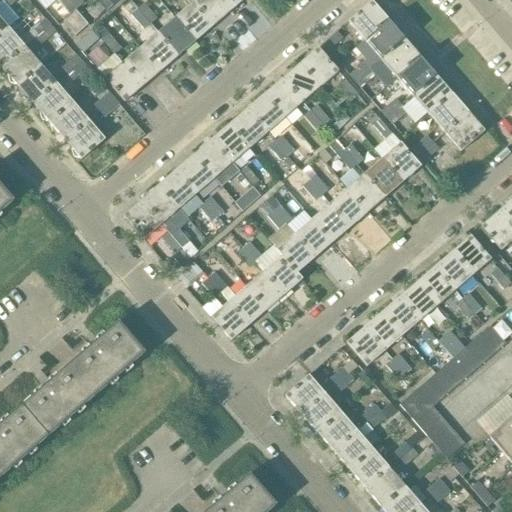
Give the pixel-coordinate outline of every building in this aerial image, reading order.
[(69,15),(76,9),(68,0),(58,0),(57,1),(69,15)] [(68,0),(76,9),(83,3),(80,0),(68,0)] [(98,0),(107,10),(118,1),(118,0),(98,0)] [(213,28),(231,13),(219,0),(197,0),(194,3),(193,4),(213,28)] [(219,0),(231,13),(245,0),(219,0)] [(95,20),(105,11),(96,1),(86,9),(95,20)] [(349,23),(364,42),(388,22),(387,20),(385,13),(378,10),(372,3),(349,23)] [(196,43),(213,28),(193,4),(176,19),(175,19),(196,43)] [(139,10),(152,25),(157,20),(145,5),(139,10)] [(151,26),(152,25),(139,10),(132,16),(144,31),(151,26)] [(77,11),(63,22),(76,37),(90,25),(77,11)] [(0,18),(0,36),(8,29),(0,18)] [(37,38),(51,27),(45,19),(31,31),(37,38)] [(178,58),(196,43),(175,19),(158,34),(158,35),(178,58)] [(364,42),(380,60),(404,40),(398,33),(396,25),(389,23),(388,22),(364,42)] [(122,50),(110,35),(100,24),(94,29),(116,55),(122,50)] [(56,32),(51,27),(37,38),(42,45),(56,32)] [(9,29),(8,29),(0,36),(0,67),(1,68),(25,47),(9,29)] [(76,44),(84,53),(99,40),(91,31),(76,44)] [(343,40),(337,33),(323,46),(328,52),(329,52),(343,40)] [(160,74),(178,58),(158,35),(141,49),(140,50),(160,74)] [(380,60),(396,79),(420,59),(419,57),(417,50),(411,48),(404,40),(380,60)] [(41,66),(25,47),(1,68),(8,76),(10,83),(16,86),(17,87),(41,66)] [(339,73),(319,49),(300,65),(320,89),(321,88),(339,73)] [(143,89),(160,74),(140,50),(130,59),(123,65),(122,65),(143,89)] [(68,75),(82,62),(77,56),(63,69),(68,75)] [(396,79),(412,97),(436,77),(429,69),(427,62),(421,60),(420,59),(396,79)] [(88,69),(82,62),(68,75),(74,82),(88,69)] [(349,77),(355,84),(370,71),(364,64),(349,77)] [(106,79),(126,103),(143,89),(122,65),(106,79)] [(300,65),(282,81),(303,104),(320,89),(300,65)] [(57,85),(41,66),(17,87),(19,89),(21,96),(27,98),(33,105),(57,85)] [(375,77),(370,71),(355,84),(361,90),(375,77)] [(442,84),(436,77),(412,97),(428,116),(452,96),(451,94),(448,87),(442,84)] [(285,119),(303,104),(282,81),(265,96),(285,119)] [(352,102),(359,96),(347,82),(340,88),(352,102)] [(72,103),(57,85),(33,105),(40,113),(41,120),(48,122),(50,124),(73,104),(73,103),(72,103)] [(115,100),(108,93),(95,105),(101,112),(115,100)] [(269,134),(285,119),(265,96),(247,111),(267,135),(269,134)] [(452,96),(428,116),(444,135),(468,114),(461,107),(459,99),(453,97),(452,96)] [(120,107),(115,100),(101,112),(106,119),(120,107)] [(381,113),(387,120),(401,107),(396,101),(381,113)] [(58,135),(65,143),(89,122),(73,104),(50,124),(50,125),(52,132),(58,135)] [(330,121),(318,107),(310,113),(323,128),(330,121)] [(407,114),(401,107),(387,120),(393,127),(407,114)] [(267,135),(247,111),(229,126),(249,150),(252,148),(267,135)] [(317,133),(323,128),(310,113),(305,118),(317,133)] [(474,121),(468,114),(444,135),(460,153),(483,133),(480,124),(474,121)] [(373,127),(385,141),(392,136),(380,121),(373,127)] [(105,141),(89,122),(65,143),(72,150),(74,157),(79,159),(81,162),(105,141)] [(234,164),(249,150),(229,126),(212,142),(232,165),(233,165),(234,164)] [(342,134),(335,140),(357,166),(363,160),(342,134)] [(275,142),(288,157),(295,151),(282,136),(275,142)] [(413,150),(418,157),(433,144),(427,138),(413,150)] [(351,171),(357,166),(335,140),(329,145),(351,171)] [(232,165),(212,142),(194,157),(214,181),(214,180),(221,188),(239,172),(233,165),(232,165)] [(288,157),(275,142),(269,148),(281,162),(288,157)] [(433,144),(418,157),(424,163),(439,151),(433,144)] [(420,168),(400,145),(382,160),(402,184),(402,183),(420,168)] [(214,181),(194,157),(176,172),(196,196),(197,195),(214,181)] [(402,184),(382,160),(365,175),(364,175),(384,199),(385,198),(402,184)] [(310,181),(309,182),(322,196),(328,190),(307,166),(301,171),(310,181)] [(242,173),(241,174),(253,188),(260,182),(248,167),(242,173)] [(196,196),(176,172),(158,188),(179,211),(196,196)] [(362,177),(347,191),(367,214),(384,199),(364,175),(362,177)] [(322,196),(309,182),(304,187),(316,201),(322,196)] [(0,214),(14,203),(0,186),(0,214)] [(242,212),(243,211),(260,197),(252,187),(246,193),(235,202),(234,203),(242,212)] [(162,226),(179,211),(158,188),(141,203),(161,226),(162,226)] [(349,229),(367,214),(347,191),(329,206),(349,229)] [(205,204),(218,219),(224,213),(212,199),(205,204)] [(511,201),(498,213),(511,229),(511,201)] [(280,232),(287,227),(274,212),(275,212),(267,202),(260,209),(280,232)] [(161,226),(141,203),(124,217),(124,218),(144,241),(161,226)] [(211,224),(218,219),(205,204),(199,210),(211,224)] [(287,227),(287,226),(294,220),(281,206),(275,212),(274,212),(287,227)] [(349,229),(329,206),(311,221),(331,245),(333,244),(349,229)] [(501,252),(511,242),(511,229),(498,213),(480,228),(501,252)] [(314,260),(331,245),(311,221),(294,236),(314,260)] [(182,249),(183,249),(189,243),(177,229),(170,235),(182,249)] [(182,249),(170,235),(163,241),(176,255),(182,249)] [(314,260),(294,236),(277,251),(276,251),(282,257),(282,258),(297,274),(314,260)] [(470,237),(452,253),(472,277),(491,261),(470,237)] [(250,244),(244,249),(257,264),(263,259),(250,244)] [(257,264),(244,249),(237,255),(250,270),(257,264)] [(455,292),(472,277),(452,253),(434,269),(455,292)] [(302,281),(297,274),(282,258),(264,273),(263,273),(284,297),(302,281)] [(439,306),(455,292),(434,269),(416,284),(437,308),(439,306)] [(504,290),(511,284),(499,270),(492,276),(504,290)] [(284,297),(263,273),(245,289),(266,312),(284,297)] [(229,303),(227,304),(248,328),(266,312),(245,289),(235,297),(215,274),(209,280),(221,294),(229,303)] [(221,294),(209,280),(202,286),(214,300),(221,294)] [(419,323),(437,308),(416,284),(399,299),(419,323)] [(463,301),(475,315),(481,310),(469,296),(463,301)] [(404,336),(419,323),(399,299),(381,314),(401,338),(404,336)] [(231,342),(248,328),(227,304),(219,311),(211,301),(203,309),(211,318),(211,319),(231,342)] [(468,321),(475,315),(463,301),(457,307),(468,321)] [(381,314),(363,329),(384,353),(401,338),(381,314)] [(69,364),(96,395),(143,353),(116,322),(69,364)] [(490,328),(481,336),(496,354),(505,346),(505,345),(497,336),(490,328)] [(367,368),(384,353),(363,329),(346,344),(367,368)] [(438,343),(428,332),(422,337),(446,365),(452,360),(438,343)] [(453,360),(463,352),(465,350),(451,333),(438,343),(452,360),(453,360)] [(487,361),(496,354),(481,336),(472,344),(487,361)] [(472,344),(463,352),(478,369),(487,361),(472,344)] [(468,377),(478,369),(463,352),(453,360),(468,377)] [(399,356),(393,362),(405,376),(411,370),(399,356)] [(453,360),(444,368),(459,385),(468,377),(453,360)] [(398,382),(405,376),(393,362),(386,368),(398,382)] [(21,406),(48,437),(96,395),(69,364),(21,406)] [(334,387),(348,375),(342,368),(328,380),(334,387)] [(450,393),(459,385),(444,368),(436,374),(435,375),(450,393)] [(348,375),(334,387),(340,393),(353,381),(348,375)] [(435,375),(426,383),(441,401),(450,393),(435,375)] [(319,388),(309,376),(285,396),(301,415),(325,395),(334,387),(328,380),(319,388)] [(432,409),(441,401),(426,383),(399,406),(432,409)] [(341,413),(325,395),(301,415),(317,434),(341,413)] [(366,424),(380,412),(374,405),(360,417),(366,424)] [(48,437),(21,406),(0,424),(0,478),(0,479),(48,437)] [(432,409),(399,406),(422,434),(440,419),(432,409)] [(380,412),(366,424),(371,429),(385,417),(380,412)] [(356,431),(341,413),(317,434),(333,453),(357,432),(356,431)] [(511,417),(488,438),(502,453),(511,443),(511,417)] [(448,428),(440,419),(422,434),(430,443),(448,428)] [(456,437),(448,428),(430,443),(438,452),(456,437)] [(333,453),(349,471),(373,451),(372,450),(357,432),(333,453)] [(464,446),(456,437),(438,452),(441,455),(446,461),(464,446)] [(398,461),(412,449),(406,442),(392,454),(398,461)] [(511,443),(502,453),(511,465),(511,443)] [(412,449),(398,461),(403,467),(417,455),(412,449)] [(389,469),(373,451),(349,471),(365,490),(389,469)] [(463,462),(455,468),(463,477),(470,470),(463,462)] [(405,488),(389,469),(365,490),(381,509),(405,488)] [(249,476),(207,511),(270,511),(276,507),(249,476)] [(430,499),(444,487),(438,479),(424,491),(430,499)] [(481,482),(473,488),(481,497),(488,491),(481,482)] [(444,487),(430,499),(435,504),(449,492),(444,487)] [(414,511),(421,507),(405,488),(381,509),(384,511),(414,511)] [(496,500),(488,491),(481,497),(489,507),(496,500)]
